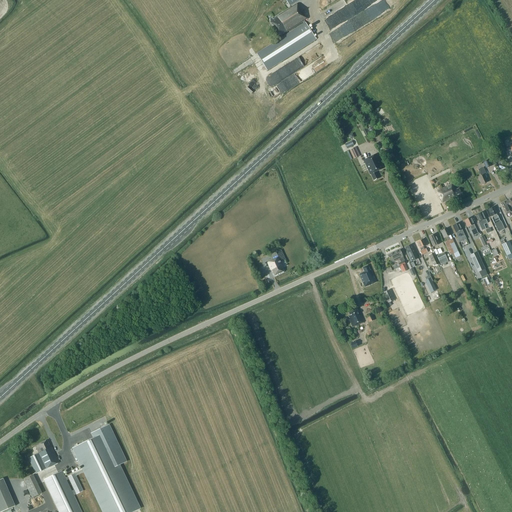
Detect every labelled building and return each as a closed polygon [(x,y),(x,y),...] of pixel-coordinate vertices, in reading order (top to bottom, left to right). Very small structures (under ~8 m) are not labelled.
[(303,24),(256,54),(267,71),(316,39),(305,22),(305,23),(304,21),(307,19),(300,8),(299,8),(296,4),(269,21),(279,37),(302,22),(303,24)] [(282,61),(283,64),(302,54),(300,51),(282,61)] [(371,126),(369,122),(365,125),(371,134),(375,132),(371,126)] [(350,150),(354,160),(360,157),(356,148),(350,150)] [(370,174),(373,181),(379,179),(376,172),(383,169),(376,154),(363,160),(370,175),(370,174)] [(486,169),(491,166),(489,160),(483,162),(486,169)] [(478,177),(481,185),(487,182),(484,175),(486,174),(483,167),(478,170),(481,176),(478,177)] [(446,187),(437,191),(442,203),(454,197),(454,196),(461,193),(459,188),(455,190),(452,185),(446,188),(446,187)] [(506,201),(500,204),(505,215),(511,212),(506,201)] [(487,210),(491,217),(492,216),(492,218),(491,218),(494,225),(500,222),(496,214),(497,214),(494,207),(487,210)] [(486,219),(482,212),(476,215),(479,222),(478,223),(482,231),(486,229),(484,225),(487,223),(486,219)] [(464,221),(467,227),(469,227),(474,237),(478,235),(475,228),(473,225),(470,218),(464,221)] [(455,233),(457,232),(461,239),(465,237),(463,234),(462,235),(460,231),(462,230),(459,223),(452,226),(455,233)] [(443,238),(446,237),(447,241),(444,242),(450,255),(458,252),(452,239),(450,240),(448,236),(450,235),(447,229),(440,232),(443,238)] [(428,237),(431,243),(433,247),(436,245),(439,244),(437,240),(434,234),(428,237)] [(479,238),(484,247),(488,245),(483,236),(479,238)] [(416,242),(420,251),(419,252),(421,255),(427,253),(425,249),(424,250),(423,247),(425,246),(423,240),(416,242)] [(511,253),(511,248),(509,242),(501,245),(507,256),(511,253)] [(407,254),(410,262),(418,259),(411,245),(405,248),(408,254),(407,254)] [(390,263),(394,261),(398,259),(400,263),(398,264),(402,273),(407,270),(403,262),(405,261),(403,257),(402,257),(399,250),(387,256),(390,263)] [(429,255),(431,261),(434,267),(439,264),(434,253),(429,255)] [(446,258),(444,253),(437,257),(439,261),(446,258)] [(477,253),(470,256),(478,273),(485,270),(477,253)] [(272,270),(274,276),(284,272),(281,266),(282,266),(280,262),(282,261),(283,264),(287,262),(284,255),(267,263),(270,271),(272,270)] [(409,270),(412,276),(415,275),(410,263),(407,264),(410,270),(409,270)] [(359,275),(364,288),(376,283),(371,271),(373,270),(371,265),(369,264),(368,265),(368,266),(362,268),(364,273),(359,275)] [(465,272),(461,274),(466,285),(470,283),(465,272)] [(431,294),(436,291),(432,282),(430,278),(426,280),(425,281),(431,294)] [(383,294),(387,304),(395,300),(390,290),(383,294)] [(348,317),(353,328),(364,323),(361,315),(359,316),(357,310),(349,313),(350,316),(348,317)] [(94,438),(73,448),(103,511),(132,511),(139,509),(118,465),(125,462),(108,425),(92,433),(94,438)] [(29,458),(36,474),(59,463),(52,446),(51,446),(48,441),(36,447),(39,454),(29,458)] [(80,511),(74,497),(83,493),(81,489),(79,482),(74,475),(66,479),(63,472),(44,480),(58,511),(80,511)] [(42,493),(34,475),(24,480),(32,498),(42,493)] [(0,479),(0,511),(14,506),(3,479),(0,479)]
